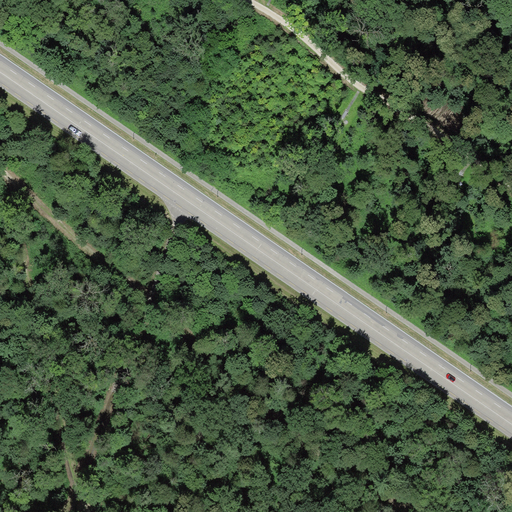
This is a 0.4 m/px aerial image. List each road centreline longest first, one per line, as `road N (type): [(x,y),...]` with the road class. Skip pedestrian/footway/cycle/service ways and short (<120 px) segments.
road 1 (primary): [(511,415),(0,63)]
road 2 (primary): [(0,80),(511,432)]
road 3 (track): [(0,171),(242,375),(300,434),(415,511)]
road 4 (track): [(86,511),(46,374),(15,222),(19,185)]
road 5 (track): [(242,0),(511,192)]
road 6 (track): [(67,511),(187,208)]
